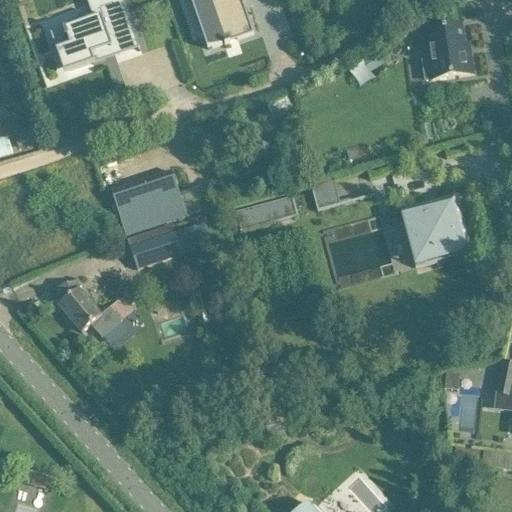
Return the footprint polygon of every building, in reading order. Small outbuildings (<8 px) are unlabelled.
[(133,30),(122,0),(85,0),(94,23),(67,33),(66,31),(63,32),(66,41),(67,40),(70,49),(64,52),(57,54),(57,56),(65,77),(95,67),(95,66),(105,63),(102,54),(111,52),(113,51),(108,38),(131,30),(133,30)] [(241,0),(189,0),(208,52),(254,36),(241,0)] [(463,30),(425,36),(429,64),(423,65),(426,84),(432,83),(432,84),(475,78),(472,59),(467,60),(463,30)] [(384,52),(374,58),(380,68),(390,62),(384,52)] [(493,115),(481,117),(483,129),(495,127),(493,115)] [(29,131),(14,135),(19,153),(34,148),(29,131)] [(172,174),(111,195),(126,238),(187,218),(172,174)] [(300,177),(293,178),(295,186),(302,185),(300,177)] [(439,211),(424,215),(422,207),(400,213),(416,271),(473,255),(458,197),(437,203),(439,211)] [(298,220),(293,200),(235,215),(240,235),(298,220)] [(128,242),(138,272),(183,257),(182,256),(210,247),(203,226),(175,235),(173,227),(128,242)] [(101,318),(92,307),(80,293),(77,284),(57,291),(62,306),(59,308),(72,323),(82,335),(91,328),(102,341),(123,323),(111,309),(101,318)] [(511,398),(511,366),(502,365),(496,396),(511,399),(511,398)] [(483,470),(511,473),(511,458),(484,455),(483,470)] [(55,481),(20,471),(17,484),(28,487),(32,475),(54,482),(50,494),(51,494),(55,481)]
